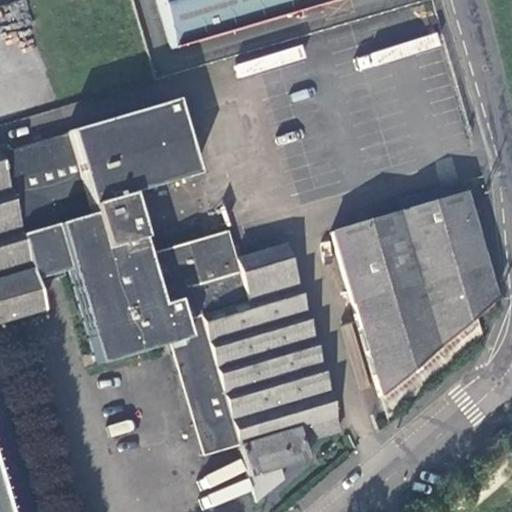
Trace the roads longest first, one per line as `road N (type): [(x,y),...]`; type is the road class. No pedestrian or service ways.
road 1 (unclassified): [(348,511),(492,392),(511,364)]
road 2 (unclassified): [(511,155),(466,0)]
